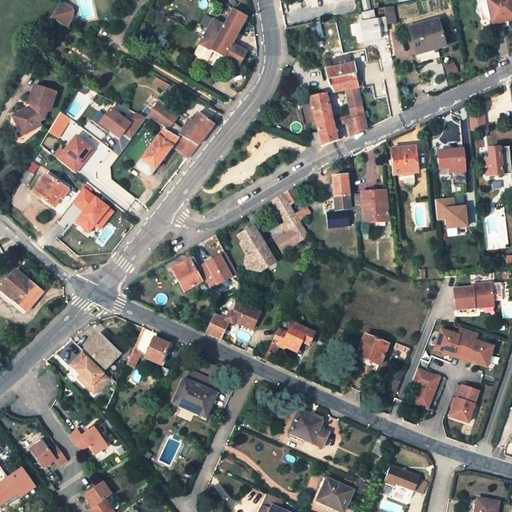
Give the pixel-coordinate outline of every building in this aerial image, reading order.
[(485,0),(479,0),(475,1),(480,25),(490,23),(485,0)] [(511,18),(511,3),(511,0),(485,0),(490,23),(511,18)] [(60,1),(49,17),(66,27),(70,21),(68,20),(62,16),(60,12),(64,5),(65,4),(60,1)] [(73,11),(64,5),(60,12),(62,16),(68,20),(73,11)] [(393,6),(383,8),(386,25),(396,23),(393,6)] [(361,13),(365,32),(386,28),(386,25),(383,8),(376,10),(368,11),(361,13)] [(238,66),(245,53),(230,45),(243,21),(245,18),(232,10),(226,20),(223,26),(214,21),(212,20),(198,45),(192,55),(201,60),(207,49),(238,66)] [(226,20),(217,15),(214,21),(223,26),(226,20)] [(444,46),(437,20),(408,28),(415,54),(444,46)] [(453,62),(446,65),(449,73),(457,70),(453,62)] [(357,87),(352,64),(325,69),(327,80),(325,80),(332,92),(345,90),(357,87)] [(168,86),(155,78),(152,83),(165,91),(168,86)] [(43,117),(46,109),(49,110),(55,94),(33,87),(27,103),(29,104),(28,108),(17,114),(15,122),(19,130),(27,132),(40,125),(38,121),(43,117)] [(357,87),(345,90),(348,108),(361,105),(357,87)] [(331,120),(324,94),(309,97),(309,99),(315,122),(315,124),(331,120)] [(309,99),(302,101),(307,124),(315,122),(309,99)] [(212,124),(197,113),(191,123),(187,120),(183,128),(174,123),(180,113),(164,103),(159,113),(155,111),(149,120),(178,135),(179,136),(185,139),(175,150),(186,158),(195,146),(212,124)] [(348,123),(350,135),(367,129),(361,105),(348,108),(348,112),(349,115),(347,115),(346,116),(348,123)] [(110,109),(99,124),(119,138),(123,133),(131,139),(146,119),(137,114),(129,124),(110,109)] [(59,113),(49,133),(60,139),(70,118),(59,113)] [(340,125),(348,123),(346,116),(331,120),(332,125),(338,123),(340,125)] [(321,146),(336,141),(332,125),(331,120),(315,124),(317,133),(307,135),(310,146),(320,144),(321,146)] [(149,177),(153,171),(171,147),(175,150),(185,139),(179,136),(177,139),(163,130),(140,161),(135,167),(141,171),(149,177)] [(60,149),(54,157),(77,175),(96,152),(75,137),(64,152),(60,149)] [(507,147),(488,149),(488,159),(483,159),(484,167),(489,167),(490,176),(509,175),(507,147)] [(388,160),(388,165),(391,165),(392,175),(397,175),(397,182),(411,180),(413,180),(413,173),(416,173),(414,148),(390,150),(390,160),(388,160)] [(463,172),(461,150),(436,152),(438,170),(447,169),(448,174),(463,172)] [(25,186),(32,174),(26,171),(19,182),(25,186)] [(33,194),(53,206),(59,197),(61,198),(66,190),(44,176),(44,177),(41,175),(34,185),(37,188),(33,194)] [(346,176),(332,177),(334,210),(347,209),(348,209),(346,176)] [(72,203),(84,212),(75,223),(90,234),(95,227),(100,231),(116,210),(84,187),(72,203)] [(288,205),(297,199),(291,188),(282,194),(288,205)] [(387,221),(384,190),(360,192),(360,194),(353,195),(354,209),(354,213),(355,222),(361,221),(362,223),(387,221)] [(288,205),(282,194),(271,200),(288,229),(299,222),(288,205)] [(447,229),(470,228),(469,205),(457,206),(456,198),(436,199),(437,221),(446,220),(447,229)] [(299,219),(310,213),(305,206),(295,212),(299,219)] [(252,226),(242,232),(246,239),(240,243),(239,244),(245,254),(242,263),(245,268),(258,272),(260,261),(269,256),(252,226)] [(242,232),(236,236),(240,243),(246,239),(242,232)] [(225,253),(198,267),(200,270),(205,279),(210,288),(236,274),(225,253)] [(260,261),(258,272),(273,262),(269,256),(260,261)] [(192,257),(171,270),(183,291),(201,281),(195,272),(200,270),(198,267),(192,257)] [(195,272),(201,281),(205,279),(200,270),(195,272)] [(26,311),(41,294),(27,282),(15,271),(0,288),(0,295),(9,303),(12,299),(13,299),(26,311)] [(471,288),(452,289),(454,310),(473,308),(473,304),(492,302),(490,283),(471,285),(471,288)] [(231,320),(248,327),(252,319),(254,320),(258,312),(236,302),(231,314),(228,312),(225,320),(214,315),(205,333),(219,339),(227,321),(230,323),(231,320)] [(283,316),(263,359),(270,363),(278,347),(283,350),(285,347),(296,352),(300,343),(307,345),(313,332),(290,322),(291,320),(283,316)] [(119,354),(100,335),(93,342),(92,341),(84,349),(104,369),(119,354)] [(132,335),(126,347),(133,350),(138,338),(132,335)] [(370,362),(378,366),(387,345),(363,335),(355,356),(363,359),(362,362),(369,365),(370,362)] [(168,345),(154,338),(145,358),(160,364),(168,345)] [(395,344),(393,348),(406,353),(408,348),(395,343),(395,344)] [(474,348),(467,345),(462,360),(469,363),(474,348)] [(132,352),(126,364),(134,368),(140,355),(132,352)] [(81,353),(75,359),(80,364),(74,369),(80,375),(84,379),(81,382),(93,394),(108,379),(81,353)] [(70,365),(74,369),(80,364),(75,359),(70,365)] [(433,377),(415,370),(409,385),(416,388),(410,404),(426,410),(430,399),(428,397),(430,393),(432,394),(435,386),(430,384),(433,377)] [(191,371),(186,381),(213,393),(218,383),(191,371)] [(482,385),(454,376),(448,393),(476,402),(482,385)] [(174,401),(196,411),(195,413),(205,417),(215,394),(213,393),(186,381),(183,379),(174,401)] [(385,386),(397,391),(400,384),(388,379),(385,386)] [(475,405),(456,399),(450,417),(469,423),(475,405)] [(196,411),(174,401),(173,404),(195,414),(195,413),(196,411)] [(302,439),(312,443),(321,448),(328,433),(318,429),(322,422),(298,411),(288,433),(302,439)] [(106,446),(93,427),(80,436),(76,430),(69,435),(80,451),(88,446),(94,455),(106,446)] [(302,439),(288,433),(286,436),(301,442),(302,439)] [(379,434),(374,446),(383,450),(388,439),(379,434)] [(29,449),(43,468),(55,460),(59,465),(65,461),(54,445),(48,449),(42,441),(29,449)] [(374,446),(371,452),(381,456),(383,450),(374,446)] [(390,466),(383,482),(395,487),(396,485),(413,492),(419,478),(390,466)] [(0,505),(2,509),(35,488),(24,470),(8,480),(0,467),(0,505)] [(323,477),(313,500),(316,501),(326,478),(323,477)] [(316,501),(333,509),(339,511),(342,511),(353,491),(326,478),(316,501)] [(351,479),(348,486),(358,489),(355,495),(360,497),(365,485),(351,479)] [(102,482),(83,495),(92,507),(88,510),(89,511),(99,511),(109,506),(104,499),(111,494),(102,482)] [(43,487),(48,494),(54,490),(49,483),(43,487)] [(413,492),(396,485),(395,487),(393,492),(410,498),(413,492)] [(283,501),(268,494),(264,507),(261,509),(259,511),(269,511),(272,506),(279,509),(283,501)] [(496,511),(498,502),(477,498),(474,511),(496,511)] [(332,511),(333,509),(316,501),(313,500),(311,503),(331,511),(332,511)]
